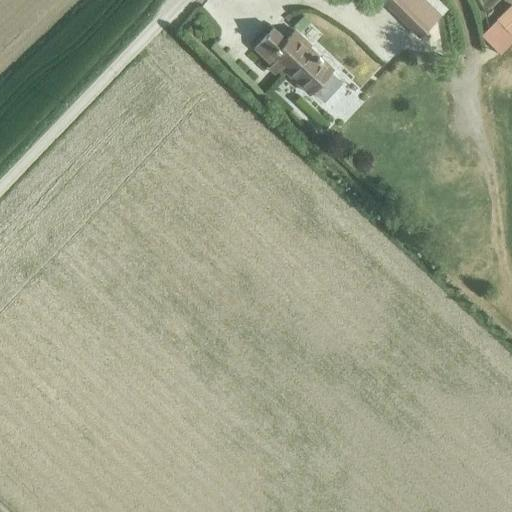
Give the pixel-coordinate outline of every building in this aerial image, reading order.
[(441,15),(426,0),(385,0),(383,2),(419,38),(441,15)] [(511,4),(497,20),(511,34),(511,4)] [(227,27),(211,10),(196,24),(213,41),(227,27)] [(285,72),(309,94),(334,68),(310,46),(311,45),(295,29),(286,39),(273,27),(254,47),(272,63),(268,67),(274,73),(277,70),(282,75),(285,72)] [(394,200),(448,217),(462,174),(408,157),(394,200)]
